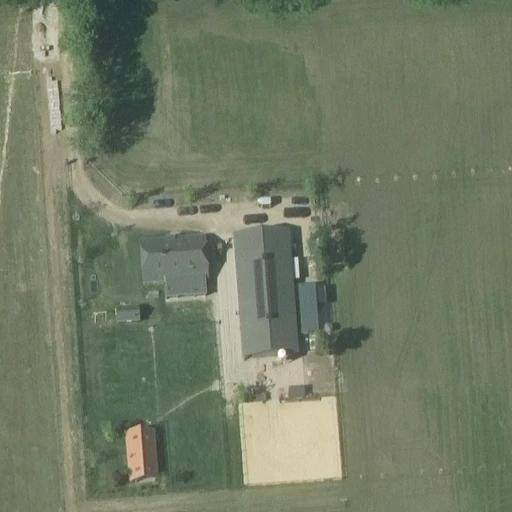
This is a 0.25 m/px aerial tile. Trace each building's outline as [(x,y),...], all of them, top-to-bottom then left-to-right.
[(284,235),(235,238),(243,360),(294,356),(284,235)] [(204,281),(206,281),(203,241),(173,243),(173,241),(140,243),(143,285),(164,284),(165,300),(205,297),(204,281)] [(297,290),(299,336),(317,335),(315,308),(323,308),(322,291),(313,291),(313,289),(297,290)] [(138,324),(137,309),(117,311),(118,325),(138,324)] [(161,316),(162,339),(195,338),(194,315),(161,316)] [(288,391),(289,399),(305,398),(304,390),(288,391)] [(126,436),(129,485),(155,483),(152,435),(126,436)]
